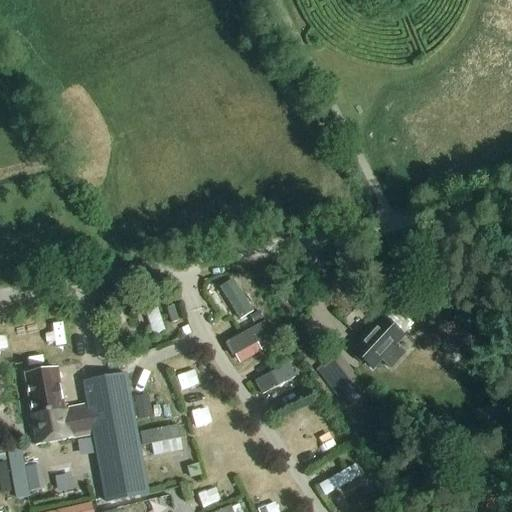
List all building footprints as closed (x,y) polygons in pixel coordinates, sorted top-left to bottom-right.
[(155,297),(142,301),(153,338),(166,334),(155,297)] [(173,308),(166,310),(171,325),(179,323),(173,308)] [(259,314),(250,319),(254,325),(263,319),(259,314)] [(350,351),(371,371),(380,362),(389,371),(405,354),(395,345),(403,337),(382,317),(350,351)] [(227,349),(237,366),(260,353),(249,335),(227,349)] [(105,503),(146,496),(124,376),(84,384),(88,406),(63,411),(56,370),(25,376),(32,416),(28,417),(33,447),(93,436),(105,503)] [(258,382),(264,396),(285,386),(279,373),(258,382)] [(268,421),(289,450),(333,423),(316,395),(268,421)] [(139,422),(152,419),(148,397),(135,399),(139,422)] [(179,427),(141,434),(143,447),(152,445),(155,457),(182,452),(180,440),(182,440),(179,427)] [(254,429),(222,440),(238,466),(271,454),(254,429)] [(198,466),(188,469),(191,480),(202,477),(198,466)] [(319,484),(326,496),(353,481),(346,469),(319,484)] [(57,491),(74,489),(72,474),(56,476),(57,491)] [(47,489),(44,475),(28,478),(30,492),(47,489)] [(357,490),(348,496),(356,508),(365,503),(357,490)] [(507,511),(497,491),(472,504),(475,511),(507,511)]
